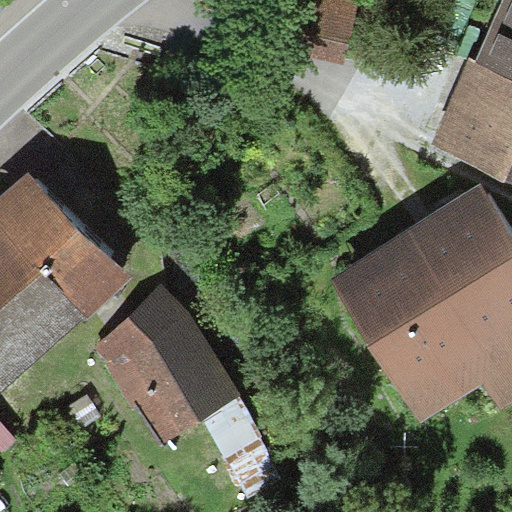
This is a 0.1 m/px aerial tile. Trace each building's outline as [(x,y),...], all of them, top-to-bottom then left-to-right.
[(303,0),(291,0),(281,49),(330,60),(342,8),(303,0)] [(511,0),(501,0),(436,153),(511,185),(511,0)] [(0,390),(119,282),(31,186),(0,214),(0,390)] [(511,266),(478,207),(325,294),(399,424),(481,377),(492,395),(511,383),(511,266)] [(153,300),(90,350),(158,435),(221,385),(153,300)]
